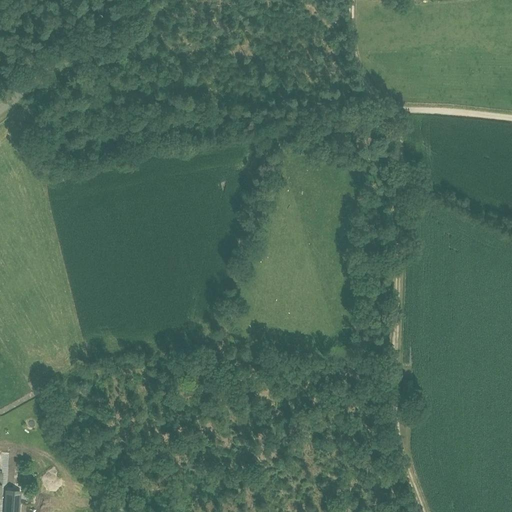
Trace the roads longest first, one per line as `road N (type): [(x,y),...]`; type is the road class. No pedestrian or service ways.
road 1 (track): [(398,107),(394,443),(419,511)]
road 2 (track): [(0,29),(59,64),(246,118),(301,104),(383,102)]
road 3 (unclassified): [(0,110),(142,0)]
road 4 (track): [(351,0),(361,76),(377,98),(398,107)]
